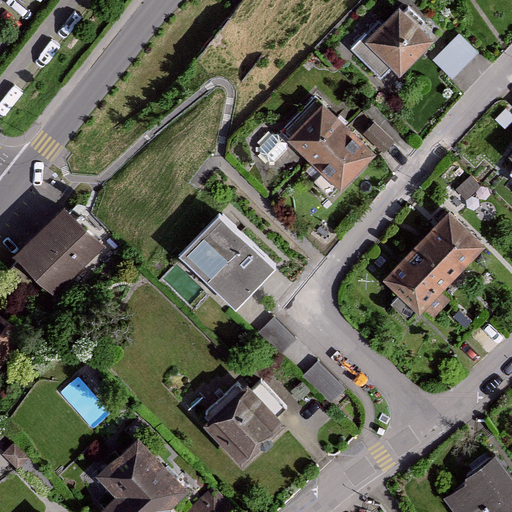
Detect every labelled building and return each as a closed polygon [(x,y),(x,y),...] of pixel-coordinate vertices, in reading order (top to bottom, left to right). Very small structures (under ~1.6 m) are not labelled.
[(408,0),(397,0),(367,31),(401,65),(437,28),(408,0)] [(452,70),(480,45),(461,23),(432,49),(452,70)] [(322,88),(283,125),(338,182),(377,145),(322,88)] [(67,196),(14,239),(52,285),(105,241),(67,196)] [(451,198),(382,267),(417,302),(486,232),(451,198)] [(219,204),(179,251),(237,303),(278,261),(219,204)] [(0,307),(0,365),(29,331),(0,307)] [(203,416),(244,456),(289,411),(249,370),(203,416)] [(119,486),(101,503),(109,511),(183,511),(187,509),(175,497),(198,475),(144,420),(98,465),(119,486)] [(511,511),(511,472),(495,448),(461,472),(464,477),(444,491),(458,511),(511,511)]
